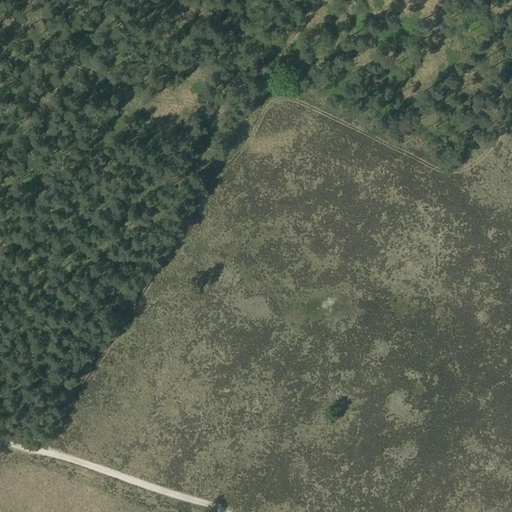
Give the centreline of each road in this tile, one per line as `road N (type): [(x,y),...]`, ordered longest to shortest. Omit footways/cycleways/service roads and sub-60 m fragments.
road 1 (track): [(263,99),(257,125),(36,450)]
road 2 (track): [(263,99),(288,98),(450,174),(489,146),(511,106)]
road 3 (track): [(0,36),(149,95),(227,110),(263,99)]
road 4 (track): [(221,511),(0,440)]
